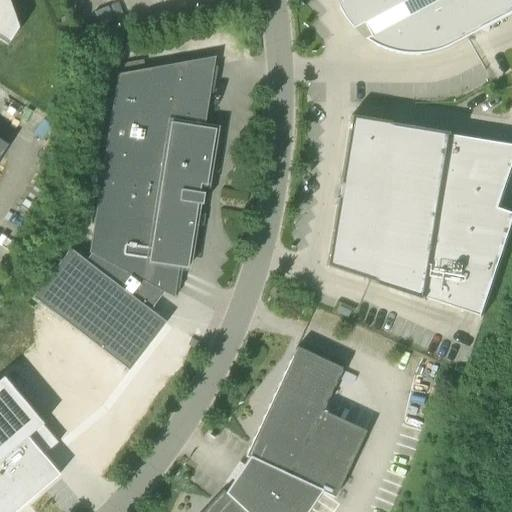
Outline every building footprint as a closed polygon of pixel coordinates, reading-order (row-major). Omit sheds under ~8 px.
[(0,0),(0,41),(7,46),(17,31),(6,0),(0,0)] [(374,38),(370,40),(386,49),(403,53),(420,54),(438,51),(454,45),(480,31),(463,0),(339,0),(341,5),(347,17),(356,28),(366,23),(374,38)] [(163,293),(174,299),(179,269),(187,270),(194,225),(203,227),(205,215),(196,214),(197,206),(201,206),(203,195),(199,194),(201,185),(206,187),(215,129),(214,129),(213,130),(204,128),(215,58),(117,75),(89,254),(91,255),(84,262),(69,250),(32,299),(128,371),(164,323),(149,311),(163,293)] [(425,298),(466,312),(482,317),(511,224),(511,213),(500,209),(511,172),(511,145),(452,136),(452,134),(350,117),(326,268),(425,300),(425,298)] [(273,511),(281,505),(321,412),(342,369),(297,348),(245,457),(248,458),(225,493),(223,491),(202,511),(273,511)] [(0,511),(15,511),(59,476),(42,456),(57,444),(2,378),(0,379),(0,511)] [(273,511),(307,511),(321,492),(334,498),(365,433),(321,412),(281,505),(273,511)]
